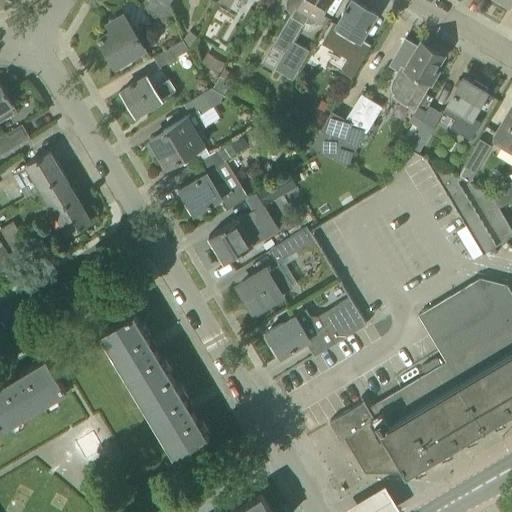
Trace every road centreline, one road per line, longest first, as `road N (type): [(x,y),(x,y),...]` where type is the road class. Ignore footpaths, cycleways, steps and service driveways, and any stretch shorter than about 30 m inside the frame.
road 1 (residential): [(323,511),(152,236)]
road 2 (residential): [(152,236),(32,47)]
road 3 (residential): [(0,326),(152,236)]
